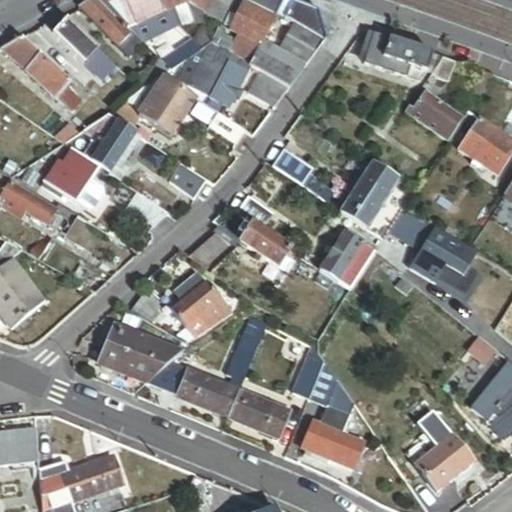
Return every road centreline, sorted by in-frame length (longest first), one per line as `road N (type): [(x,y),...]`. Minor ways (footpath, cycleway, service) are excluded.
road 1 (residential): [(25,377),(244,173),(366,0)]
road 2 (residential): [(25,377),(336,511)]
road 3 (secondary): [(366,0),(511,54)]
